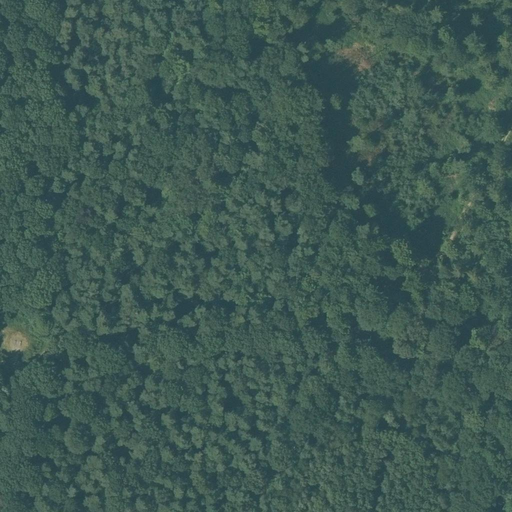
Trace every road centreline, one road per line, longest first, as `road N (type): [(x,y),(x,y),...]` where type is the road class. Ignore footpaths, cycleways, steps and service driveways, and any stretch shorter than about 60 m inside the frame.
road 1 (track): [(377,340),(331,320),(60,335),(27,361),(0,369)]
road 2 (track): [(470,511),(467,372),(377,340),(511,322)]
road 3 (track): [(59,1),(52,54),(67,222),(46,340)]
road 4 (track): [(511,114),(377,340)]
road 5 (track): [(246,511),(377,340)]
road 6 (track): [(0,184),(6,267),(46,340)]
